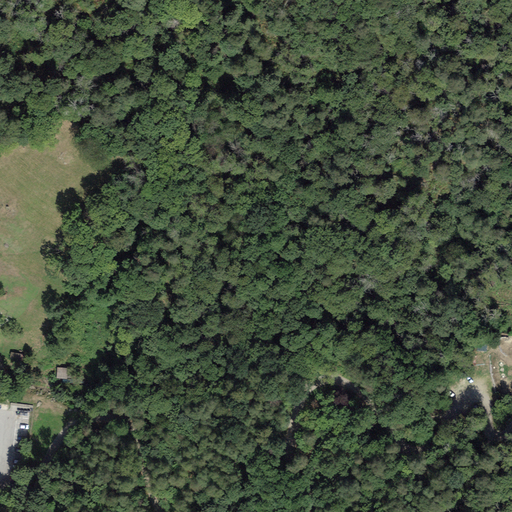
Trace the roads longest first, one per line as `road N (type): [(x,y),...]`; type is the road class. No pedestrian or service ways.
road 1 (track): [(511,334),(424,450),(398,440),(350,384),(304,387),(277,511)]
road 2 (track): [(162,511),(134,429),(107,416),(67,429),(26,505),(0,509)]
